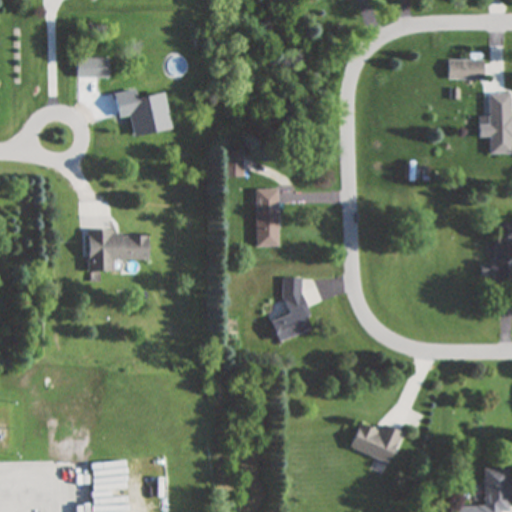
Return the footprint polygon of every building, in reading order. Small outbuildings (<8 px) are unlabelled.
[(107,59),(74,59),(74,79),(107,79),(107,59)] [(481,62),(445,62),(445,81),(481,81),(481,62)] [(509,156),(509,95),(486,95),(486,118),(476,118),(476,139),(487,139),(487,156),(509,156)] [(276,190),(253,190),(253,248),(276,248),(276,190)] [(477,280),(511,280),(511,224),(492,224),(491,264),(477,264),(477,280)] [(85,234),(85,274),(112,274),(112,261),(145,261),(145,234),(85,234)] [(303,336),(302,279),(282,279),(282,318),(272,319),(272,336),(303,336)] [(44,377),(27,377),(27,408),(44,408),(44,377)] [(389,463),(398,432),(380,426),(378,432),(357,425),(348,451),(389,463)] [(96,456),(110,456),(110,442),(96,442),(96,456)] [(498,511),(499,511),(508,511),(507,502),(511,502),(510,469),(481,470),(482,507),(452,507),(452,511),(498,511)]
